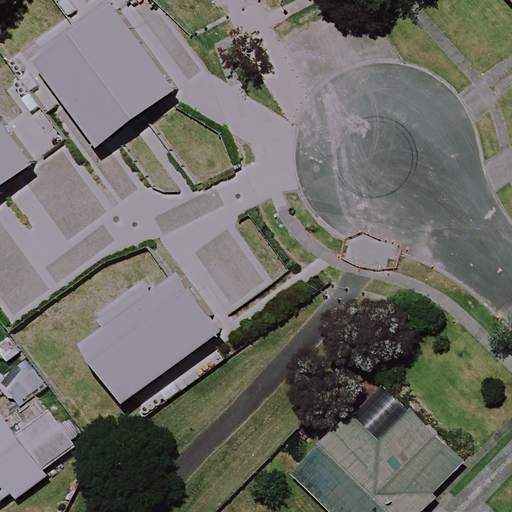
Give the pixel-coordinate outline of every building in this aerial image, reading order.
[(167,36),(123,0),(117,0),(89,36),(136,74),(167,36)] [(0,164),(80,106),(30,38),(0,59),(0,164)] [(203,285),(156,223),(42,308),(89,370),(203,285)] [(242,334),(220,302),(165,339),(187,372),(242,334)] [(421,511),(466,462),(413,415),(384,447),(352,417),(297,478),(334,511),(421,511)] [(0,505),(12,497),(18,504),(49,481),(32,457),(4,419),(0,421),(0,505)]
